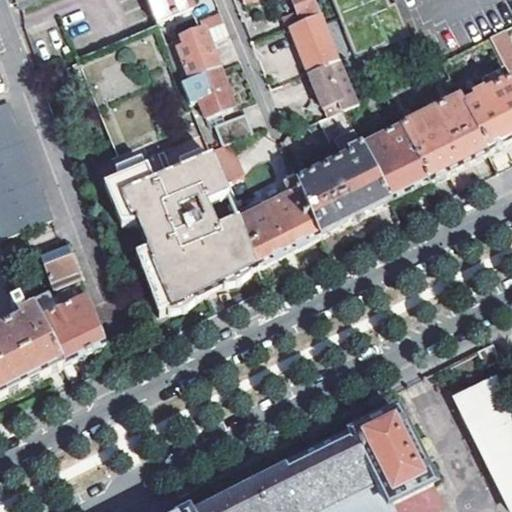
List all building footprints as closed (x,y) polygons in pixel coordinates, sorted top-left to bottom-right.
[(15,0),(20,11),(48,0),(15,0)] [(152,0),(146,3),(154,25),(191,9),(187,0),(152,0)] [(290,0),(301,25),(319,17),(312,0),(240,0),(244,6),(258,0),(276,0),(277,1),(280,0),(290,0)] [(388,0),(333,0),(355,53),(411,30),(398,0),(390,0),(389,0),(388,0)] [(204,22),(200,28),(203,33),(224,26),(220,16),(204,22)] [(289,30),(309,79),(328,71),(327,69),(338,65),(319,17),(301,25),(289,30)] [(192,21),(174,28),(178,42),(197,36),(192,21)] [(155,26),(76,59),(104,127),(184,94),(180,85),(164,47),(155,26)] [(209,48),(230,41),(228,36),(224,26),(203,33),(209,48)] [(209,48),(203,33),(197,36),(178,42),(164,47),(180,85),(218,73),(209,48)] [(343,111),(358,104),(354,92),(340,98),(328,71),(309,79),(326,119),(343,111)] [(233,111),(218,73),(180,85),(184,94),(190,109),(200,105),(206,122),(210,120),(217,117),(233,111)] [(489,158),(511,146),(511,86),(511,84),(486,96),(485,95),(471,102),(472,106),(464,109),(489,158)] [(136,258),(158,319),(181,310),(259,273),(235,216),(190,109),(184,94),(104,127),(121,169),(129,166),(132,175),(105,187),(121,230),(139,230),(148,253),(136,258)] [(403,131),(431,187),(489,158),(464,109),(461,102),(403,131)] [(7,106),(0,108),(0,242),(52,222),(7,106)] [(300,185),(322,241),(390,207),(362,151),(343,111),(326,119),(318,123),(330,147),(335,145),(343,163),(300,185)] [(221,126),(217,117),(210,120),(214,129),(221,126)] [(221,126),(214,129),(222,150),(254,139),(245,117),(221,126)] [(362,151),(390,207),(431,187),(403,131),(362,151)] [(235,216),(259,273),(322,241),(300,185),(297,179),(285,185),(290,198),(263,211),(259,204),(235,216)] [(69,250),(41,264),(52,292),(80,278),(69,250)] [(80,278),(52,292),(29,303),(33,310),(64,370),(107,349),(106,346),(80,278)] [(0,401),(64,370),(33,310),(17,318),(20,323),(0,332),(0,401)] [(494,345),(480,353),(487,370),(502,363),(494,345)] [(475,392),(458,400),(511,511),(511,412),(499,384),(476,394),(475,392)] [(437,511),(443,509),(432,489),(434,488),(397,415),(351,438),(352,440),(208,511),(437,511)]
